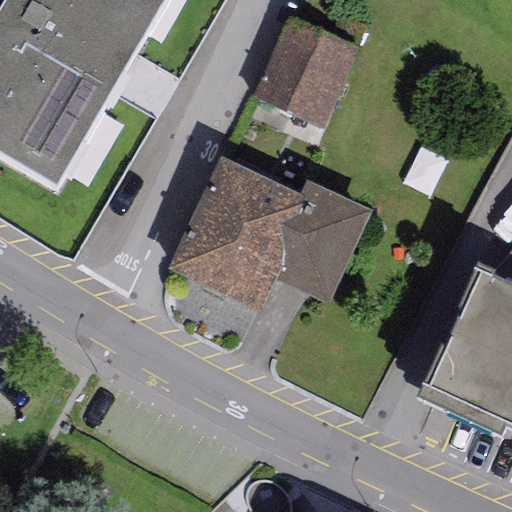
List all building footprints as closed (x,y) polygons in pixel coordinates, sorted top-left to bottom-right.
[(11,0),(0,19),(0,169),(53,201),(171,0),(11,0)] [(252,103),(322,135),(358,56),(288,24),(252,103)] [(300,206),(218,168),(166,281),(257,322),(272,288),(309,210),(300,206)] [(307,191),(300,206),(309,210),(272,288),(328,314),(371,220),(307,191)] [(511,302),(473,285),(416,411),(511,454),(511,302)]
